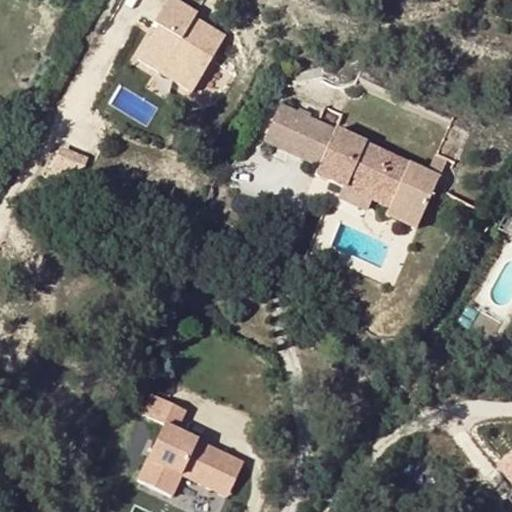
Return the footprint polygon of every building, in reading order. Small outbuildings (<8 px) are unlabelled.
[(193,92),(226,29),(170,0),(161,0),(130,60),(193,92)] [(396,205),(425,212),(439,152),(409,146),(363,135),(364,132),(330,124),(332,116),(272,101),(262,142),(321,158),(317,173),(351,181),(354,168),(401,179),(398,191),(396,205)] [(354,168),(351,181),(398,191),(401,179),(354,168)] [(175,441),(183,420),(150,405),(141,425),(163,435),(138,491),(172,506),(182,484),(213,499),(216,492),(231,498),(243,471),(175,441)] [(231,498),(216,492),(213,499),(228,505),(231,498)]
